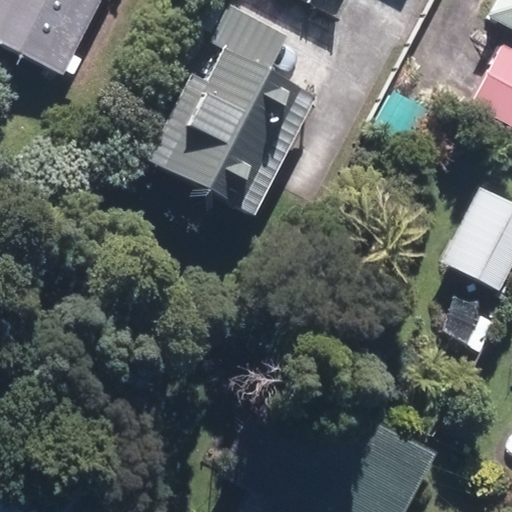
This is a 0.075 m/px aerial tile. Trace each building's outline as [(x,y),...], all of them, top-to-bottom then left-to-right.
[(0,0),(0,44),(56,72),(92,0),(0,0)] [(511,33),(511,0),(487,0),(479,16),(511,33)] [(247,214),(307,99),(260,75),(281,35),(223,5),(203,42),(216,48),(198,83),(185,76),(142,159),(247,214)] [(511,57),(498,50),(470,103),(511,124),(511,57)] [(399,151),(421,106),(380,87),(359,132),(399,151)] [(511,247),(511,211),(474,193),(437,265),(490,292),(511,247)] [(391,511),(424,451),(264,368),(209,474),(261,501),(255,511),(391,511)]
